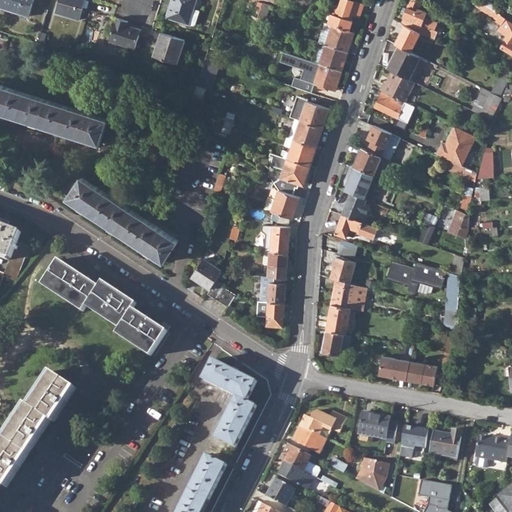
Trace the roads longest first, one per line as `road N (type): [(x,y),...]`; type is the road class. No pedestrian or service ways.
road 1 (residential): [(387,0),(309,231),(296,374)]
road 2 (residential): [(0,192),(32,204),(296,374)]
road 3 (residential): [(296,374),(511,415)]
road 4 (residential): [(296,374),(232,511)]
